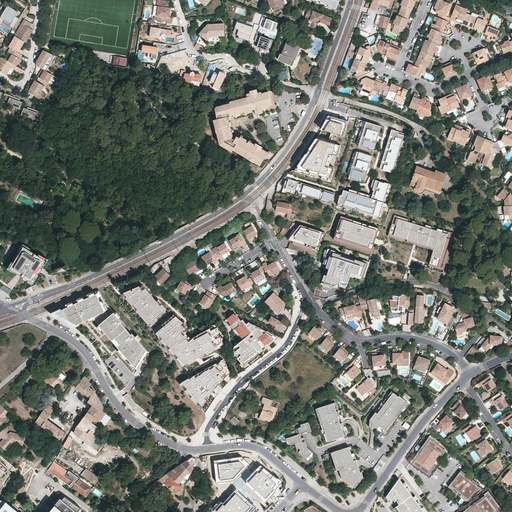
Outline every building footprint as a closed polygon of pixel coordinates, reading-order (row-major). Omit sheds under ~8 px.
[(169,17),(170,8),(168,8),(169,2),(157,0),(157,7),(158,7),(157,16),(155,15),(154,20),(172,22),(172,18),(169,17)] [(267,0),(268,0),(271,8),(273,7),(275,10),(284,6),(281,0),(267,0)] [(313,0),(335,9),(338,0),(313,0)] [(372,0),(370,9),(376,11),(378,4),(388,7),(390,0),(372,0)] [(409,15),(410,15),(412,10),(410,9),(412,5),(414,5),(415,1),(414,1),(414,0),(403,0),(403,1),(401,5),(402,6),(403,6),(401,12),(409,15)] [(439,13),(437,17),(446,20),(448,16),(445,15),(447,10),(449,11),(452,4),(442,0),(441,0),(440,0),(437,8),(435,11),(439,13)] [(240,6),(229,3),(228,9),(239,12),(240,6)] [(467,9),(456,5),(451,17),(454,19),(453,20),(461,24),(466,13),(467,9)] [(21,12),(10,6),(0,21),(0,22),(11,29),(21,12)] [(332,19),(308,9),(304,18),(312,21),(310,27),(314,29),(316,23),(320,22),(329,26),(332,19)] [(406,24),(408,19),(407,18),(409,15),(401,12),(400,11),(399,15),(398,15),(396,18),(394,23),(395,24),(396,24),(394,30),(402,33),(405,27),(403,27),(405,23),(406,24)] [(478,14),(472,12),(471,15),(466,13),(461,24),(467,26),(467,25),(473,27),(477,18),(477,17),(478,15),(478,14)] [(292,16),(287,14),(285,20),(295,24),(298,17),(292,15),(292,16)] [(386,28),(389,18),(377,15),(375,23),(378,23),(378,25),(386,28)] [(437,17),(435,16),(434,20),(437,21),(436,24),(435,24),(433,29),(442,32),(444,31),(444,29),(444,28),(445,24),(446,24),(447,27),(451,26),(449,21),(448,21),(446,20),(437,17)] [(485,21),(477,17),(477,18),(473,27),(477,29),(481,31),(481,32),(484,33),(487,26),(488,25),(484,23),(485,21)] [(24,41),(26,42),(33,30),(29,27),(31,23),(24,19),(22,23),(23,24),(16,36),(24,41)] [(266,19),(263,28),(275,32),(278,23),(266,19)] [(235,35),(248,39),(252,27),(235,22),(231,34),(235,35)] [(23,24),(22,23),(15,35),(15,36),(16,36),(23,24)] [(222,24),(206,25),(198,34),(206,40),(209,36),(218,36),(218,34),(223,34),(222,24)] [(146,26),(141,57),(152,59),(156,27),(154,27),(146,26)] [(487,26),(484,33),(488,35),(488,36),(492,37),(491,39),(495,41),(499,31),(487,26)] [(156,59),(160,28),(156,27),(152,59),(156,59)] [(442,32),(433,29),(431,28),(429,34),(428,34),(427,34),(427,35),(426,35),(427,36),(427,37),(429,38),(432,39),(431,41),(437,44),(438,44),(440,40),(439,40),(441,36),(442,32)] [(22,45),(24,41),(16,36),(15,36),(11,42),(13,44),(11,48),(21,54),(23,50),(20,48),(18,47),(19,46),(22,45)] [(274,40),(260,36),(257,47),(271,51),(274,40)] [(376,44),(371,46),(373,51),(374,52),(380,49),(380,51),(386,53),(390,45),(390,43),(381,39),(379,45),(376,44)] [(423,51),(433,55),(434,52),(435,52),(437,48),(436,48),(437,44),(431,41),(428,40),(427,40),(425,44),(423,47),(424,48),(423,51)] [(511,49),(511,40),(509,42),(508,40),(504,42),(504,43),(497,46),(498,51),(502,49),(503,53),(506,52),(508,51),(507,50),(511,48),(511,50),(511,49)] [(296,45),(284,41),(280,53),(278,53),(276,58),(291,64),(293,59),(291,58),(296,45)] [(363,57),(362,60),(365,62),(367,62),(368,58),(367,56),(368,55),(370,54),(369,52),(373,51),(371,46),(370,45),(367,46),(366,49),(360,47),(359,49),(357,53),(361,55),(360,56),(363,57)] [(397,59),(400,53),(399,53),(400,49),(398,49),(390,45),(386,53),(386,54),(389,56),(397,59)] [(20,58),(22,54),(21,54),(11,48),(10,47),(8,51),(12,54),(8,61),(16,65),(21,59),(20,58)] [(489,59),(484,48),(474,52),(477,60),(476,60),(477,64),(483,62),(489,59)] [(52,54),(44,50),(37,61),(36,65),(43,69),(52,54)] [(428,61),(430,62),(433,55),(423,51),(421,51),(416,62),(426,66),(428,61)] [(52,54),(43,69),(46,71),(55,55),(52,54)] [(128,59),(114,56),(113,64),(126,66),(127,66),(128,59)] [(2,69),(1,71),(7,74),(10,69),(14,68),(16,69),(16,70),(22,73),(24,70),(16,65),(8,61),(2,57),(0,59),(0,67),(1,68),(3,66),(5,67),(4,70),(2,69)] [(355,75),(357,78),(358,78),(365,74),(364,71),(365,66),(364,66),(365,62),(362,60),(355,58),(351,70),(356,72),(355,75)] [(171,63),(166,61),(165,61),(162,60),(160,67),(169,70),(171,63)] [(443,68),(446,77),(451,75),(456,73),(452,61),(448,63),(449,66),(446,67),(443,68)] [(425,70),(427,66),(426,66),(416,62),(415,65),(412,64),(411,66),(410,66),(408,65),(408,67),(406,71),(418,76),(420,72),(422,72),(423,69),(425,70)] [(511,67),(511,68),(510,68),(510,69),(510,70),(509,71),(509,70),(507,70),(506,71),(506,72),(505,72),(506,74),(502,76),(505,82),(508,81),(509,82),(511,80),(511,67)] [(46,71),(43,69),(41,72),(43,74),(40,78),(49,83),(49,82),(53,75),(46,71)] [(179,76),(179,77),(199,86),(200,74),(193,73),(192,72),(192,71),(191,71),(190,72),(190,73),(184,72),(184,74),(182,74),(180,76),(179,76)] [(498,88),(506,85),(505,82),(502,76),(501,72),(497,73),(494,75),(495,79),(496,78),(498,83),(496,83),(498,88)] [(362,90),(370,94),(372,89),(375,81),(372,79),(370,80),(368,79),(367,77),(365,74),(358,78),(361,84),(364,85),(362,90)] [(480,88),(485,90),(489,88),(491,82),(490,78),(488,78),(480,82),(478,83),(480,88)] [(388,83),(379,79),(378,81),(375,80),(375,81),(372,89),(380,92),(384,93),(384,92),(386,88),(388,83)] [(44,86),(33,80),(31,83),(32,84),(28,92),(43,101),(47,95),(41,91),(44,86)] [(386,97),(394,100),(400,86),(397,85),(396,86),(395,85),(395,84),(392,83),(389,90),(387,94),(386,97)] [(462,85),(456,88),(461,99),(472,95),(470,90),(468,91),(468,90),(470,89),(467,83),(462,85)] [(404,88),(400,86),(394,100),(398,101),(399,100),(403,102),(405,98),(403,97),(404,96),(405,97),(408,91),(404,89),(404,88)] [(219,128),(229,125),(227,119),(230,119),(231,118),(230,115),(234,114),(241,112),(244,111),(252,109),(255,108),(256,111),(263,109),(262,106),(269,104),(272,103),(268,90),(259,93),(258,90),(251,92),(246,93),(247,96),(230,101),(230,102),(217,106),(217,107),(220,117),(218,118),(214,119),(216,128),(219,128)] [(449,94),(446,95),(451,109),(459,105),(454,92),(450,93),(451,96),(450,96),(449,94)] [(410,106),(418,109),(421,100),(417,98),(418,96),(419,94),(415,93),(410,106)] [(20,99),(5,94),(2,102),(7,104),(7,105),(20,110),(23,102),(20,101),(20,99)] [(451,109),(446,95),(441,97),(438,99),(440,105),(438,106),(441,113),(446,111),(451,110),(451,109)] [(427,97),(423,96),(422,98),(421,100),(418,109),(417,111),(426,115),(430,115),(430,104),(426,103),(425,105),(424,104),(426,100),(427,97)] [(27,109),(23,107),(20,115),(34,120),(34,118),(40,120),(43,113),(28,107),(27,109)] [(316,139),(296,170),(329,180),(340,147),(335,145),(338,136),(344,138),(350,121),(328,114),(323,129),(331,132),(328,142),(316,139)] [(374,148),(381,126),(359,119),(357,126),(361,127),(364,128),(359,144),(358,146),(372,150),(373,148),(374,148)] [(448,137),(457,141),(462,128),(462,126),(460,125),(458,124),(456,128),(454,127),(452,126),(448,137)] [(229,128),(219,131),(217,131),(220,140),(222,140),(223,142),(221,144),(233,151),(234,149),(248,158),(249,156),(255,159),(254,161),(260,165),(267,155),(268,153),(261,149),(263,147),(263,146),(260,144),(257,142),(256,143),(255,146),(248,142),(247,141),(240,137),(238,135),(235,139),(234,138),(232,137),(229,128)] [(457,141),(465,144),(467,139),(466,138),(467,136),(468,136),(471,129),(468,128),(467,128),(466,130),(462,128),(457,141)] [(379,168),(392,172),(404,136),(404,133),(391,129),(379,168)] [(501,138),(497,140),(500,147),(504,146),(503,144),(504,143),(505,144),(506,142),(510,144),(510,143),(511,143),(511,133),(507,131),(505,135),(504,134),(503,133),(501,138)] [(468,159),(475,162),(480,150),(485,138),(481,137),(477,135),(468,159)] [(406,136),(404,136),(392,172),(395,173),(406,136)] [(485,138),(480,150),(485,152),(485,154),(482,163),(486,165),(488,161),(492,162),(494,157),(492,154),(493,152),(497,150),(501,149),(500,147),(497,140),(493,141),(492,143),(488,141),(489,140),(485,138)] [(267,150),(263,147),(261,149),(268,153),(267,155),(268,156),(271,151),(269,150),(267,150)] [(347,174),(349,175),(356,152),(354,151),(347,174)] [(364,180),(372,155),(359,151),(358,152),(356,151),(356,152),(349,175),(348,178),(356,180),(357,178),(362,179),(364,180)] [(428,175),(430,168),(417,164),(410,184),(416,186),(416,187),(416,188),(417,189),(418,189),(419,190),(420,190),(421,190),(421,189),(422,189),(423,188),(425,185),(430,186),(429,188),(440,191),(440,189),(447,171),(436,168),(435,170),(433,176),(428,175)] [(332,200),(335,193),(324,190),(324,191),(321,190),(321,189),(301,182),(300,184),(297,183),(298,181),(286,178),(283,188),(295,191),(295,190),(298,191),(298,192),(307,195),(308,193),(311,194),(310,196),(317,198),(318,197),(321,198),(320,199),(327,202),(328,199),(332,200)] [(341,195),(340,194),(337,205),(353,210),(354,207),(358,208),(357,211),(381,218),(387,198),(385,198),(387,189),(390,189),(392,184),(384,182),(376,180),(373,189),(374,190),(371,198),(369,197),(348,191),(343,189),(341,195)] [(425,185),(423,188),(439,193),(440,191),(429,188),(430,186),(425,185)] [(511,204),(511,196),(511,197),(511,195),(503,188),(496,195),(500,198),(501,197),(503,199),(503,205),(511,204)] [(348,191),(369,197),(369,195),(349,189),(348,191)] [(277,201),(275,210),(286,213),(285,218),(291,221),(293,213),(290,213),(292,205),(277,201)] [(511,204),(503,205),(502,205),(503,215),(508,214),(508,218),(511,218),(511,204)] [(455,232),(394,214),(389,233),(434,247),(434,249),(428,267),(444,272),(455,232)] [(340,218),(378,230),(379,228),(341,216),(340,218)] [(378,230),(340,218),(338,227),(334,237),(373,249),(373,246),(378,230)] [(291,225),(289,228),(293,231),(295,227),(297,228),(300,225),(292,222),(291,225)] [(257,234),(252,225),(243,230),(250,241),(253,240),(252,237),(257,234)] [(297,228),(295,227),(293,231),(287,239),(290,242),(288,248),(289,249),(295,250),(301,252),(303,247),(316,252),(320,240),(323,232),(300,225),(297,228)] [(246,245),(239,233),(235,235),(236,236),(229,240),(234,248),(237,246),(238,247),(241,245),(243,247),(246,245)] [(434,247),(389,233),(388,236),(434,249),(434,247)] [(364,277),(371,258),(326,242),(319,261),(326,264),(325,267),(329,268),(327,274),(324,273),(321,280),(324,281),(323,284),(317,282),(315,288),(321,291),(324,284),(344,292),(351,272),(357,274),(364,277)] [(230,251),(225,243),(218,247),(217,246),(214,248),(221,260),(224,258),(222,255),(225,253),(230,251)] [(43,262),(24,250),(11,269),(31,282),(39,269),(43,262)] [(217,263),(210,252),(201,257),(206,265),(206,266),(210,264),(212,263),(213,265),(217,263)] [(201,268),(195,257),(191,260),(191,261),(183,265),(188,273),(192,271),(196,269),(197,270),(201,268)] [(279,269),(275,260),(270,263),(267,265),(267,263),(266,261),(262,263),(269,275),(272,274),(272,273),(279,269)] [(162,266),(153,276),(156,279),(154,281),(157,284),(168,273),(162,266)] [(264,277),(258,266),(254,268),(255,269),(255,270),(253,271),(250,272),(256,282),(264,277)] [(251,284),(244,274),(241,276),(242,277),(239,279),(236,281),(242,290),(251,284)] [(191,281),(183,276),(181,280),(181,281),(176,288),(185,294),(190,286),(189,285),(191,281)] [(235,290),(230,282),(226,284),(222,286),(221,285),(216,288),(218,292),(225,296),(235,290)] [(220,381),(229,373),(226,367),(224,359),(218,362),(216,359),(209,363),(208,359),(204,362),(200,358),(221,347),(219,344),(221,342),(221,335),(219,336),(216,338),(215,337),(218,335),(221,333),(220,330),(219,330),(217,327),(211,330),(210,328),(196,335),(198,337),(194,339),(193,337),(189,341),(186,338),(188,337),(185,334),(183,335),(181,332),(185,329),(181,324),(183,322),(176,316),(172,319),(165,310),(167,309),(162,304),(160,305),(145,288),(143,290),(139,286),(133,289),(133,290),(132,291),(131,290),(124,293),(127,297),(126,298),(132,306),(134,304),(138,309),(136,310),(159,336),(160,335),(163,338),(161,339),(166,345),(167,344),(170,347),(169,348),(174,354),(175,353),(181,360),(180,361),(179,362),(184,367),(185,367),(191,373),(179,383),(201,409),(209,396),(215,388),(220,382),(220,381)] [(135,367),(146,349),(139,341),(135,337),(104,300),(99,290),(50,313),(54,315),(73,326),(92,317),(95,316),(123,347),(120,350),(135,367)] [(216,296),(208,291),(205,295),(200,302),(208,307),(213,300),(214,300),(216,296)] [(272,292),(264,300),(276,311),(284,302),(272,292)] [(409,297),(401,297),(399,297),(399,299),(397,299),(392,298),(391,302),(388,302),(389,310),(397,310),(396,313),(401,313),(401,310),(408,310),(409,297)] [(422,311),(423,297),(415,297),(414,319),(416,319),(415,325),(421,325),(421,320),(423,320),(424,311),(422,311)] [(376,306),(374,298),(363,302),(359,303),(360,306),(361,310),(368,308),(370,314),(373,313),(374,318),(379,316),(378,312),(376,306)] [(354,305),(339,309),(340,314),(341,313),(342,316),(345,315),(349,314),(350,315),(351,318),(357,316),(358,317),(363,316),(361,310),(360,306),(355,307),(354,305)] [(453,310),(443,305),(441,310),(440,310),(438,310),(436,311),(436,314),(438,316),(437,317),(438,319),(446,323),(443,329),(448,332),(452,324),(454,320),(449,317),(453,310)] [(471,321),(466,318),(467,317),(458,312),(454,320),(452,324),(456,326),(453,331),(455,338),(461,336),(460,335),(466,333),(465,330),(473,328),(471,321)] [(261,330),(259,327),(247,321),(245,323),(241,319),(240,320),(235,314),(234,315),(232,313),(225,318),(230,324),(232,323),(235,327),(234,328),(236,331),(238,330),(244,337),(242,338),(234,346),(236,349),(234,351),(238,355),(236,356),(243,365),(252,357),(251,356),(254,353),(255,354),(258,352),(257,350),(261,347),(262,349),(265,346),(264,344),(266,342),(268,344),(278,335),(273,333),(269,336),(266,333),(268,331),(263,329),(261,330)] [(273,328),(277,330),(282,321),(270,315),(267,321),(274,325),(273,328)] [(92,317),(120,350),(123,347),(95,316),(92,317)] [(242,338),(244,337),(238,330),(236,331),(234,328),(235,327),(232,323),(230,324),(228,325),(238,336),(239,335),(242,338)] [(319,329),(314,326),(309,333),(316,339),(323,331),(324,329),(321,327),(319,329)] [(334,344),(329,340),(331,337),(328,335),(320,345),(328,351),(334,344)] [(493,335),(490,335),(480,346),(485,349),(486,350),(491,344),(501,345),(502,336),(496,335),(493,335)] [(345,351),(343,349),(344,348),(341,345),(333,355),(341,362),(348,354),(345,351)] [(137,370),(149,352),(146,349),(135,367),(137,370)] [(409,351),(402,351),(402,353),(397,353),(397,356),(393,356),(393,364),(397,364),(397,362),(402,362),(402,365),(409,365),(409,351)] [(386,365),(384,355),(377,356),(376,356),(376,359),(372,359),(373,367),(386,365)] [(430,360),(418,355),(415,365),(426,370),(430,360)] [(361,371),(354,365),(356,363),(353,360),(346,368),(348,370),(346,372),(353,379),(361,371)] [(448,370),(438,363),(431,373),(436,377),(438,375),(442,377),(440,380),(446,384),(454,373),(449,368),(448,370)] [(60,380),(63,376),(58,372),(55,376),(47,371),(42,378),(45,381),(45,382),(47,383),(54,387),(59,379),(60,380)] [(366,378),(364,375),(355,383),(358,386),(355,388),(362,395),(366,391),(370,395),(377,389),(373,385),(374,384),(367,377),(366,378)] [(91,398),(88,402),(93,405),(100,410),(103,406),(95,391),(95,390),(94,390),(90,387),(92,384),(89,382),(90,380),(84,376),(76,387),(91,398)] [(484,384),(486,387),(488,391),(496,386),(491,379),(492,379),(490,376),(479,383),(481,386),(482,386),(484,384)] [(397,417),(407,403),(393,392),(387,399),(382,406),(377,413),(375,412),(370,419),(373,421),(372,427),(378,428),(379,426),(386,431),(392,424),(390,423),(393,419),(395,420),(396,421),(398,418),(397,417)] [(141,414),(144,410),(135,403),(128,394),(123,397),(131,407),(141,414)] [(493,405),(494,405),(497,403),(498,406),(501,410),(509,405),(504,398),(505,398),(503,395),(491,402),(493,405)] [(265,403),(261,414),(267,417),(267,416),(272,418),(274,412),(276,413),(278,407),(272,405),(274,400),(264,396),(262,401),(265,403)] [(458,401),(452,408),(455,411),(453,412),(461,418),(467,411),(463,408),(464,406),(458,401)] [(345,422),(344,418),(341,418),(340,415),(336,402),(317,408),(320,416),(323,425),(325,433),(328,441),(338,438),(347,435),(344,427),(342,427),(340,423),(342,422),(345,422)] [(0,423),(1,424),(5,419),(4,418),(9,413),(0,405),(0,404),(0,411),(0,423)] [(43,411),(50,415),(54,409),(48,404),(43,411)] [(100,412),(92,406),(85,416),(94,423),(96,420),(100,423),(102,423),(102,422),(107,415),(107,410),(104,407),(100,412)] [(36,421),(42,426),(47,419),(50,415),(43,411),(36,421)] [(505,423),(506,422),(508,420),(510,423),(511,426),(511,413),(510,414),(507,417),(503,419),(505,423)] [(443,418),(440,421),(439,422),(440,423),(438,426),(444,432),(447,429),(447,428),(453,422),(446,415),(443,418)] [(235,416),(231,420),(235,425),(239,421),(235,416)] [(90,422),(84,418),(78,425),(77,428),(74,434),(80,438),(82,440),(99,451),(102,446),(95,437),(94,435),(93,434),(97,428),(93,425),(90,422)] [(47,419),(42,426),(61,439),(65,432),(47,419)] [(307,445),(304,437),(301,439),(299,434),(307,432),(308,433),(312,432),(309,422),(300,425),(301,427),(296,429),(298,435),(288,438),(290,445),(295,443),(297,451),(306,459),(312,452),(309,448),(308,449),(306,448),(305,446),(307,445)] [(480,435),(478,431),(477,428),(478,427),(477,424),(472,427),(471,424),(463,429),(465,432),(466,431),(472,440),(480,435)] [(13,443),(14,440),(18,441),(17,443),(23,444),(25,436),(10,432),(8,434),(6,432),(9,429),(6,426),(0,432),(0,438),(1,437),(3,436),(5,437),(3,439),(0,442),(0,445),(3,449),(6,445),(9,442),(13,443)] [(427,439),(429,441),(427,443),(413,463),(412,463),(426,474),(429,469),(441,453),(444,449),(437,444),(439,441),(430,435),(427,439)] [(486,443),(484,440),(477,444),(480,448),(484,455),(493,449),(488,442),(486,443)] [(412,463),(413,463),(427,443),(425,442),(410,462),(412,463)] [(356,466),(354,460),(351,453),(349,446),(333,452),(339,469),(342,479),(344,479),(345,480),(350,484),(352,481),(355,483),(362,475),(359,467),(358,467),(356,466)] [(339,469),(333,452),(331,452),(336,470),(339,469)] [(443,455),(441,453),(429,469),(431,471),(443,455)] [(213,460),(217,483),(218,482),(218,485),(227,483),(226,481),(234,480),(251,461),(249,459),(244,457),(243,458),(241,456),(213,460)] [(168,473),(167,473),(184,488),(185,486),(197,462),(197,460),(196,459),(194,457),(192,457),(168,473)] [(501,461),(499,457),(488,464),(494,473),(503,467),(501,464),(499,462),(501,461)] [(0,473),(3,471),(5,472),(8,469),(0,461),(0,473)] [(55,474),(60,466),(53,462),(48,469),(55,474)] [(377,476),(383,467),(377,463),(371,472),(377,476)] [(280,480),(260,464),(244,482),(265,501),(276,490),(275,489),(279,484),(277,483),(280,480)] [(88,486),(79,479),(80,478),(69,470),(68,472),(60,466),(55,474),(62,479),(64,478),(71,483),(69,485),(83,494),(88,486)] [(99,478),(86,468),(82,474),(95,484),(99,478)] [(511,468),(503,477),(511,484),(511,482),(511,468)] [(478,483),(461,470),(460,472),(477,485),(478,483)] [(460,472),(449,485),(466,498),(468,500),(479,487),(477,485),(460,472)] [(184,488),(167,473),(161,478),(148,487),(150,489),(153,489),(162,483),(164,483),(172,489),(172,491),(174,493),(176,492),(181,496),(184,488)] [(425,511),(399,478),(387,495),(392,501),(394,500),(398,505),(396,506),(400,511),(425,511)] [(466,498),(449,485),(448,487),(465,500),(466,498)] [(91,488),(88,486),(83,494),(86,496),(91,488)] [(251,511),(256,508),(237,491),(224,504),(221,501),(212,509),(214,511),(251,511)] [(493,511),(500,507),(488,491),(484,494),(484,495),(485,497),(472,507),(467,511),(465,511),(493,511)] [(472,507),(485,497),(484,495),(471,505),(472,507)] [(77,511),(81,508),(64,496),(62,499),(51,511),(77,511)] [(51,511),(62,499),(60,497),(52,508),(51,507),(49,509),(46,511),(51,511)] [(208,502),(198,497),(196,502),(205,507),(208,502)] [(2,498),(1,500),(15,511),(19,511),(18,510),(19,509),(12,504),(11,505),(2,498)] [(15,511),(1,500),(0,500),(0,511),(15,511)]
